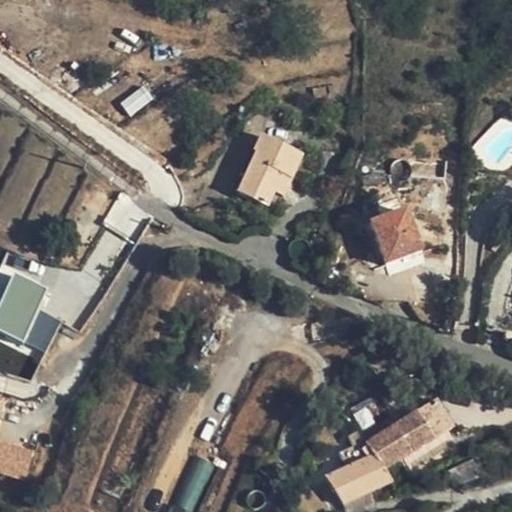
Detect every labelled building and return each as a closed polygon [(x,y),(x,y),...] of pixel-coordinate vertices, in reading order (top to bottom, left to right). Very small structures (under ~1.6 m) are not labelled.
[(290,179),(300,156),(257,138),(251,152),(255,154),(236,194),(267,207),(280,176),(290,179)] [(418,256),(402,217),(368,230),(385,270),(418,256)] [(0,307),(0,336),(29,345),(47,286),(10,275),(0,307)] [(0,474),(28,481),(36,449),(0,440),(0,427),(8,397),(0,395),(0,474)] [(434,406),(368,446),(382,473),(449,431),(434,406)] [(382,473),(368,446),(357,432),(348,440),(355,451),(336,461),(344,475),(332,482),(328,475),(323,478),(326,483),(324,484),(339,510),(388,484),(382,473)]
